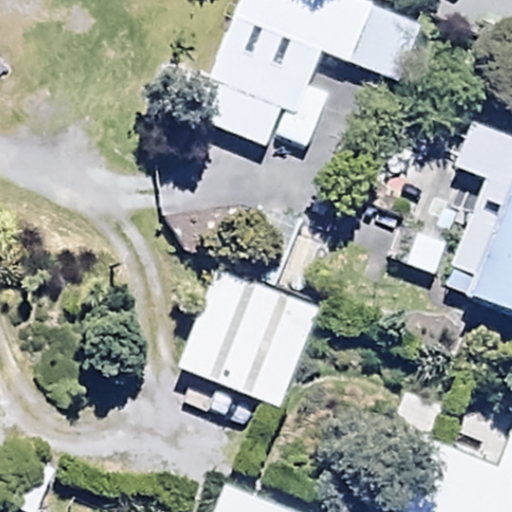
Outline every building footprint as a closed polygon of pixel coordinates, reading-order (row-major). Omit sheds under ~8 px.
[(422,29),(350,0),(240,0),(192,122),(281,157),(322,56),(398,87),(422,29)] [(511,145),(465,127),(449,169),(487,184),(442,302),(511,328),(511,145)] [(258,243),(241,287),(304,312),(335,234),(297,219),(284,253),(258,243)] [(304,312),(241,287),(218,278),(179,377),(280,416),(319,318),(304,312)] [(511,511),(511,482),(425,447),(398,511),(270,511),(227,495),(220,511),(511,511)]
